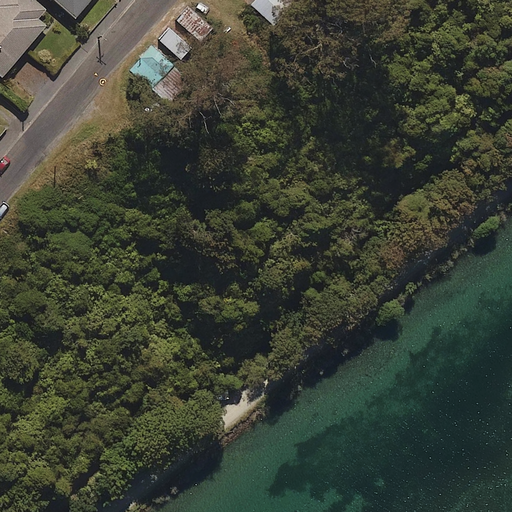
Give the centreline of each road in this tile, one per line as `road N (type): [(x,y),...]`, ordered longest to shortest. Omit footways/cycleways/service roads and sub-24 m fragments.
road 1 (unclassified): [(98,511),(511,182)]
road 2 (residential): [(157,0),(0,188)]
